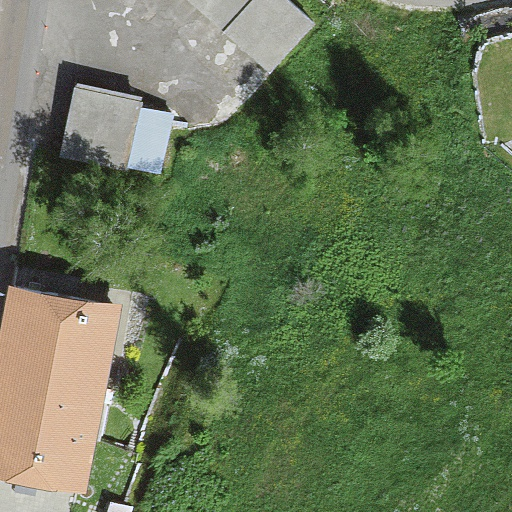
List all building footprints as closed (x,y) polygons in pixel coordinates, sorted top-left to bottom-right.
[(317,23),(290,0),(186,0),(271,74),(317,23)] [(140,102),(75,89),(61,158),(126,172),(139,110),(140,102)] [(171,116),(139,110),(126,172),(159,178),(171,116)] [(119,307),(9,287),(0,334),(0,479),(67,494),(84,496),(119,307)] [(63,511),(67,494),(0,479),(0,511),(63,511)]
